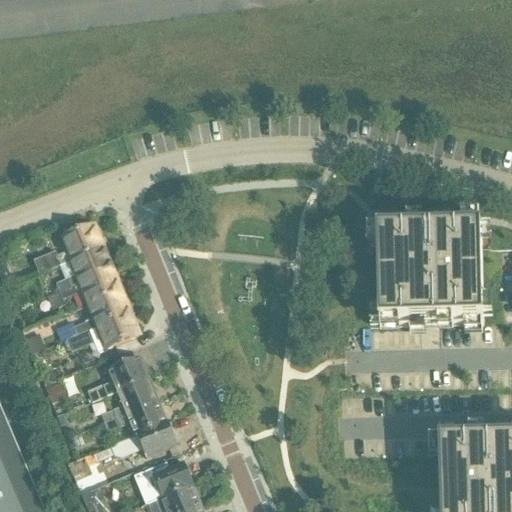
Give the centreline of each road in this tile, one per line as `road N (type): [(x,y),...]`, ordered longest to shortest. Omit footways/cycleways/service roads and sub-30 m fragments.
road 1 (residential): [(123,179),(217,155),(345,151),(511,189)]
road 2 (residential): [(253,511),(123,179)]
road 3 (residential): [(0,228),(123,179)]
